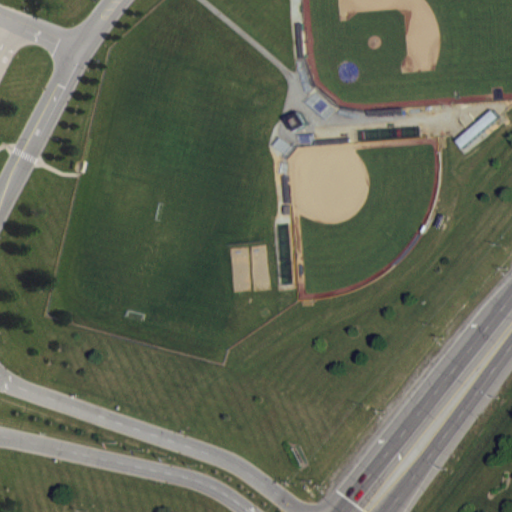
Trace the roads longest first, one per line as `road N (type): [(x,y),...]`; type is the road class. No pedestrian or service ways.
road 1 (residential): [(301,511),(230,461),(0,373)]
road 2 (residential): [(0,437),(180,474),(246,511)]
road 3 (secondary): [(493,314),(338,511)]
road 4 (residential): [(114,0),(76,50),(0,203)]
road 5 (secondary): [(382,511),(511,339)]
